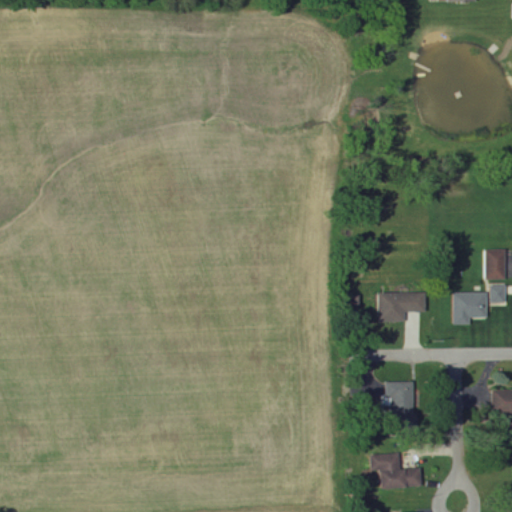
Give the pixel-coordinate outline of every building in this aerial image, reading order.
[(504,280),(504,250),(484,250),(484,280),(504,280)] [(488,303),(504,303),(504,287),(489,286),(488,303)] [(468,326),(468,319),(486,318),(485,293),(451,294),(452,326),(468,326)] [(377,322),(402,323),(403,312),(423,312),(423,294),(377,294),(377,322)] [(412,383),(383,382),(383,407),(389,407),(388,422),(411,422),(412,383)] [(490,415),(511,415),(511,391),(490,391),(490,415)] [(368,456),(369,472),(377,472),(378,489),(419,487),(419,469),(397,470),(397,454),(368,456)]
